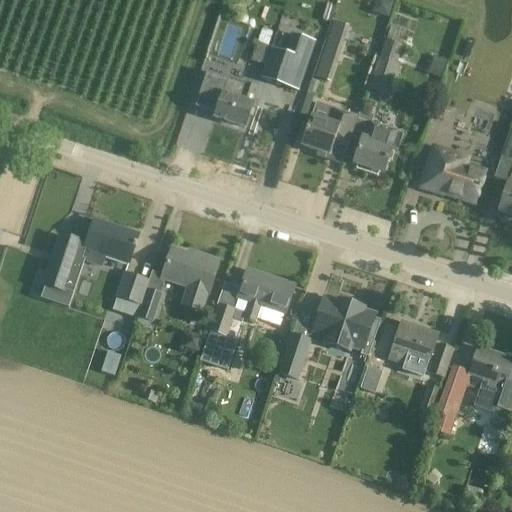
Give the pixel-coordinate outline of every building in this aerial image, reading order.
[(326,6),(322,21),(330,24),(334,9),(326,6)] [(347,30),(332,25),(326,43),(341,48),(347,30)] [(270,50),(260,80),(298,93),(314,44),(291,36),(285,55),(270,50)] [(403,46),(386,41),(379,60),(377,59),(367,90),(389,97),(399,66),(396,65),(403,46)] [(206,73),(194,109),(215,116),(214,119),(245,129),(252,106),(251,106),(257,90),(206,73)] [(307,129),(300,148),(329,157),(334,142),(348,147),(354,128),(357,118),(315,104),(307,129)] [(403,137),(371,127),(366,144),(361,142),(354,166),(382,175),(391,150),(398,153),(403,137)] [(511,134),(502,163),(511,166),(511,134)] [(466,161),(433,150),(421,188),(435,193),(437,189),(443,191),(441,195),(474,206),(484,175),(464,169),(466,161)] [(511,172),(498,214),(511,218),(511,172)] [(61,237),(45,287),(63,293),(63,292),(73,295),(84,263),(98,268),(102,258),(128,266),(137,237),(121,232),(121,233),(116,232),(117,230),(94,222),(86,247),(80,245),(79,244),(79,243),(61,237)] [(193,258),(171,251),(162,279),(187,287),(181,304),(202,311),(218,264),(194,256),(193,258)] [(285,314),(293,289),(246,273),(241,290),(238,298),(248,301),(242,317),(255,321),(260,305),(285,314)] [(135,318),(142,299),(148,282),(123,274),(115,299),(116,300),(112,311),(135,318)] [(148,282),(142,299),(135,318),(153,324),(162,296),(146,290),(148,282)] [(324,299),(314,329),(371,348),(378,329),(371,327),(375,316),(363,312),(364,310),(337,302),(337,303),(324,299)] [(235,315),(216,309),(208,333),(210,333),(207,342),(235,351),(237,343),(226,339),(232,322),(235,315)] [(437,337),(401,325),(389,361),(404,366),(408,355),(429,362),(437,337)] [(311,343),(291,336),(277,377),(297,383),(311,343)] [(454,353),(438,347),(429,375),(445,380),(454,353)] [(471,376),(467,388),(480,392),(475,407),(499,416),(501,411),(511,414),(511,372),(510,372),(511,366),(511,361),(477,350),(471,369),(469,375),(471,376)] [(427,387),(419,410),(433,415),(441,392),(427,387)] [(143,391),(140,400),(154,404),(157,396),(143,391)] [(464,398),(443,391),(435,416),(455,423),(464,398)] [(407,476),(397,482),(403,491),(412,485),(407,476)] [(466,489),(462,502),(479,506),(483,494),(466,489)]
